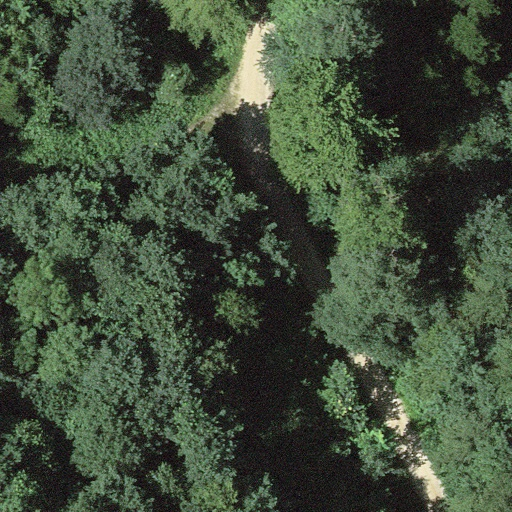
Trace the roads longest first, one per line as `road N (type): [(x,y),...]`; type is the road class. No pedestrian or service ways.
road 1 (track): [(260,0),(259,113),(307,265),(452,511)]
road 2 (track): [(0,211),(25,209),(154,154),(260,61)]
